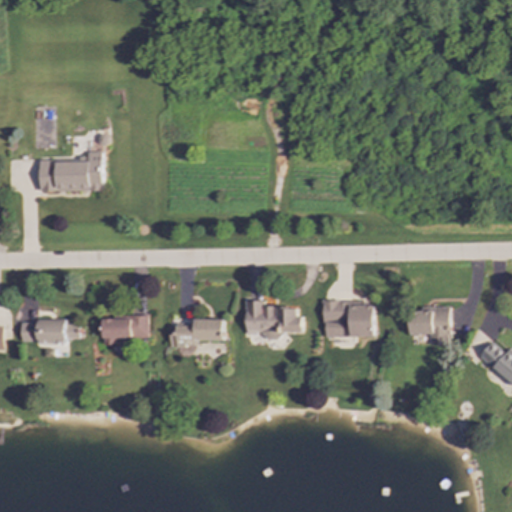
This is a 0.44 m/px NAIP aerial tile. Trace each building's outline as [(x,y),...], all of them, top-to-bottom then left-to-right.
[(40,162),(40,192),(103,191),(103,153),(80,154),(80,161),(40,162)] [(243,301),(245,334),(263,333),(263,340),(279,339),(279,333),(302,332),(301,316),(296,316),(296,306),(263,307),(263,300),(243,301)] [(373,302),(323,301),(322,336),(372,337),(373,302)] [(448,308),(408,309),(409,335),(429,334),(429,345),(449,345),(448,308)] [(146,338),(146,316),(100,317),(101,345),(114,345),(114,338),(146,338)] [(222,319),(193,319),(192,326),(168,326),(168,348),(177,348),(177,355),(191,355),(191,340),(222,341),(222,319)] [(19,321),(20,343),(64,342),(64,320),(19,321)] [(65,339),(77,339),(77,324),(65,324),(65,339)] [(479,356),(511,387),(511,350),(509,348),(504,354),(492,342),(479,356)]
